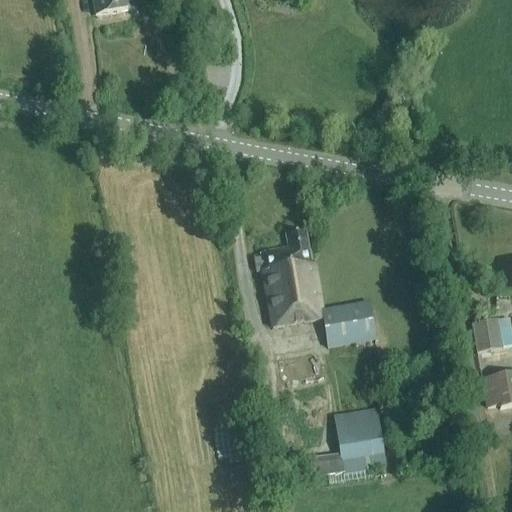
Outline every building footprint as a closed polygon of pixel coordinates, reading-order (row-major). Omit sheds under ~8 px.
[(92,0),(95,16),(136,9),(134,0),(92,0)] [(327,348),(375,339),(368,302),(321,310),(312,262),(309,262),(303,232),(284,235),(286,249),(258,254),(259,258),(253,259),(256,273),(261,272),(272,329),(322,320),(327,348)] [(476,356),(502,351),(497,323),(471,328),(476,356)] [(511,433),(511,376),(480,382),(486,410),(498,408),(498,411),(504,435),(511,433)] [(413,383),(403,384),(404,393),(414,392),(413,383)] [(376,414),(334,417),(343,473),(382,470),(376,414)]
